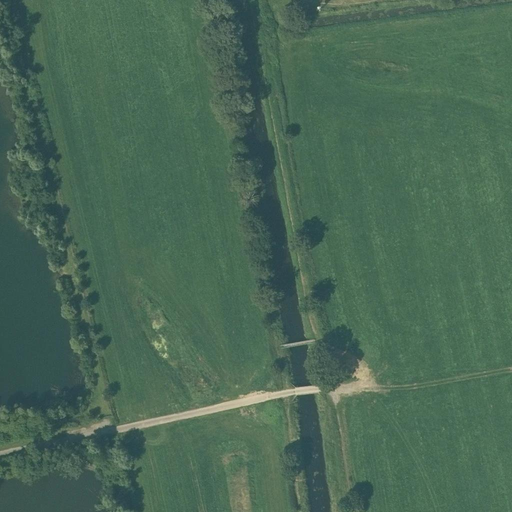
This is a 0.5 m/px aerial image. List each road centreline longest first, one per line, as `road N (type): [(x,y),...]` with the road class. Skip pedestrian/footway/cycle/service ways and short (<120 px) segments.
road 1 (track): [(107,431),(9,0)]
road 2 (track): [(0,455),(286,393)]
road 3 (track): [(323,388),(511,371)]
road 4 (track): [(333,388),(350,511)]
